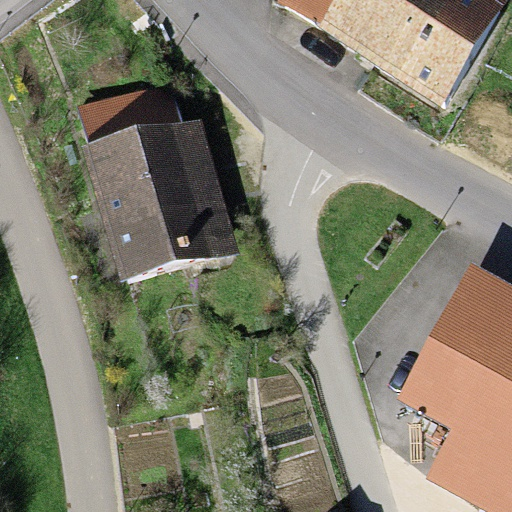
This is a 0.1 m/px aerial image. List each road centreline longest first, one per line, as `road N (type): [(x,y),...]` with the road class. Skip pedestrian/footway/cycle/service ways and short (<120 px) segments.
road 1 (residential): [(328,135),(293,187),(293,259),(368,511)]
road 2 (residential): [(328,135),(511,229)]
road 3 (residential): [(200,34),(260,89),(328,135)]
